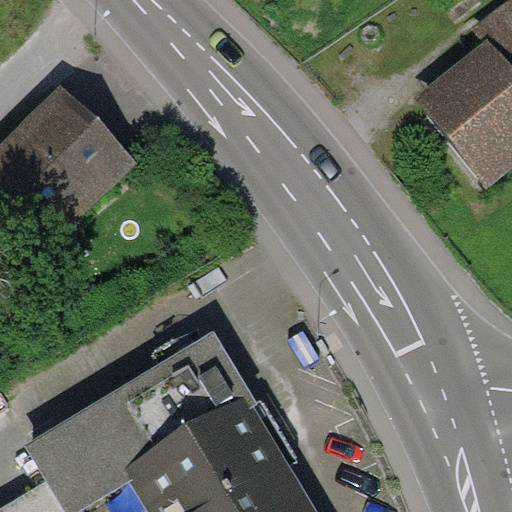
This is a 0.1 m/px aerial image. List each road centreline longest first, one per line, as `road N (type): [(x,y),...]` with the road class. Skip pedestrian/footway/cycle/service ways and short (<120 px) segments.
road 1 (secondary): [(437,402),(299,178),(142,0)]
road 2 (track): [(423,70),(299,178)]
